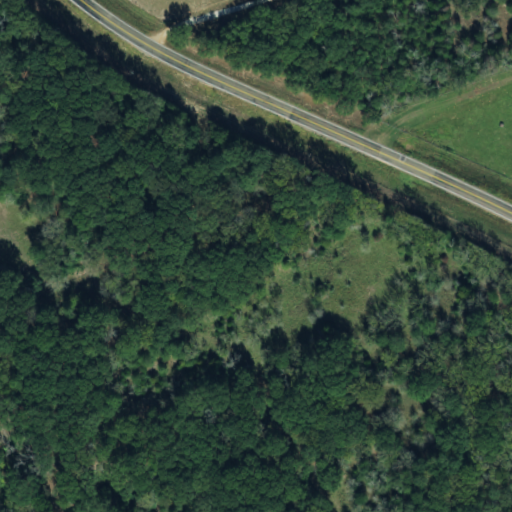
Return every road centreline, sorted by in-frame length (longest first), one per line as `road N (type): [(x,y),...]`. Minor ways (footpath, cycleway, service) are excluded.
road 1 (tertiary): [(511,213),(186,63),(83,0)]
road 2 (residential): [(511,79),(371,146)]
